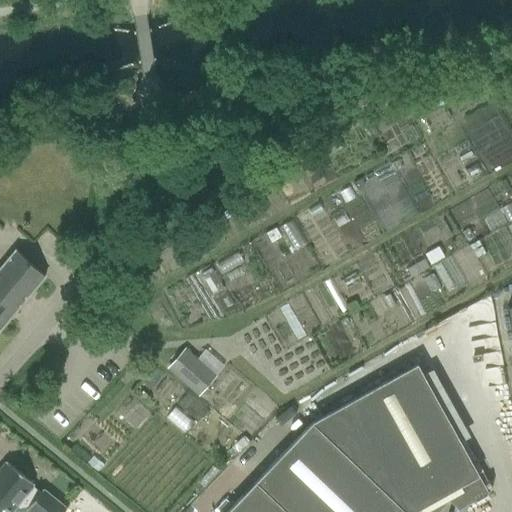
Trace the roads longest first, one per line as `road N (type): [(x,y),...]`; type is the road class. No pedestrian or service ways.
road 1 (unknown): [(511,496),(467,372),(450,359),(348,401),(216,511)]
road 2 (unclassified): [(0,381),(93,270),(132,199),(147,105)]
